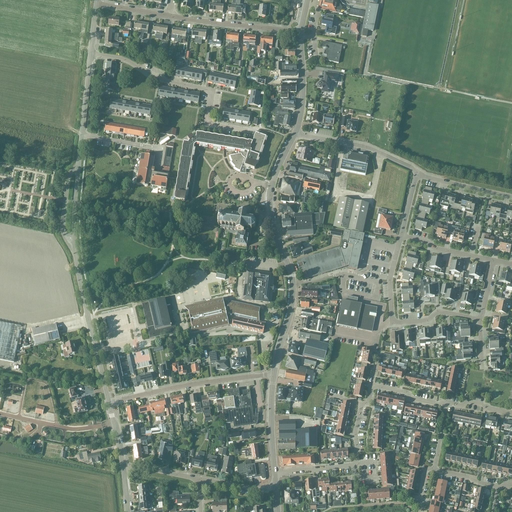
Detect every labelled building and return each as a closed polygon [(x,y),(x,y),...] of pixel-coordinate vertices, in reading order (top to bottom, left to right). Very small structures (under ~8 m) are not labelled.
[(193,0),(183,0),(182,7),(189,9),(190,5),(193,5),(193,0)] [(196,0),(196,9),(202,10),(203,6),(206,7),(207,0),(196,0)] [(234,14),(236,1),(232,0),(231,7),(228,7),(227,13),(234,14)] [(235,0),(236,1),(234,14),(238,14),(238,15),(240,15),(241,14),(241,13),(244,14),(245,6),(242,6),(242,5),(239,5),(239,0),(235,0)] [(320,0),(320,1),(320,0),(319,4),(318,8),(319,8),(319,9),(321,9),(335,12),(338,2),(337,0),(320,0)] [(265,14),(269,15),(270,5),(262,4),(262,7),(259,6),(258,16),(265,17),(265,14)] [(364,12),(349,9),(348,15),(363,18),(364,12)] [(335,35),(336,28),(332,27),(333,20),(333,16),(327,15),(326,19),(323,18),(322,25),(328,27),(328,29),(326,28),(325,33),(335,35)] [(121,27),(121,23),(118,23),(119,19),(109,19),(108,26),(121,27)] [(359,34),(361,24),(354,22),(354,24),(352,24),(350,31),(353,31),(352,33),(359,34)] [(158,40),(160,27),(153,26),(152,32),(156,33),(155,39),(158,40)] [(167,28),(160,27),(158,40),(162,40),(163,34),(166,34),(167,28)] [(177,43),(179,30),(172,29),(171,35),(175,36),(174,42),(177,43)] [(106,30),(105,37),(118,38),(118,34),(112,34),(112,30),(106,30)] [(186,31),(179,30),(177,43),(181,43),(182,39),(179,39),(179,37),(185,38),(186,31)] [(206,32),(199,31),(197,44),(201,44),(202,38),(205,38),(206,32)] [(213,33),(213,37),(208,37),(207,44),(221,46),(221,42),(220,42),(221,33),(213,33)] [(238,35),(232,35),(230,51),(233,51),(234,48),(238,48),(239,44),(237,43),(237,41),(238,35)] [(118,41),(118,38),(105,37),(104,44),(106,44),(105,47),(112,48),(113,44),(111,44),(111,41),(118,41)] [(265,52),(266,39),(260,38),(260,44),(260,47),(257,47),(256,54),(259,54),(260,51),(265,52)] [(324,50),(323,54),(323,55),(324,55),(324,56),(325,56),(326,56),(325,61),(338,64),(342,46),(322,42),(321,48),(323,48),(324,50)] [(284,71),(284,66),(285,66),(285,64),(281,64),(281,63),(276,63),(276,71),(284,71)] [(181,78),(182,69),(176,68),(174,77),(181,78)] [(188,79),(189,70),(182,69),(181,78),(188,79)] [(194,80),(196,71),(189,70),(188,79),(194,80)] [(202,72),(196,71),(194,80),(201,81),(202,77),(206,77),(206,72),(202,71),(202,72)] [(215,84),(216,75),(210,73),(208,83),(215,84)] [(331,74),(325,73),(324,73),(323,80),(322,80),(321,82),(320,82),(320,83),(319,83),(317,84),(317,86),(318,88),(319,88),(319,89),(321,89),(321,90),(322,90),(321,96),(322,91),(327,92),(328,92),(329,88),(330,88),(330,84),(333,82),(337,82),(337,79),(338,79),(338,75),(343,76),(343,75),(331,74)] [(221,85),(223,76),(216,75),(215,84),(221,85)] [(228,87),(230,78),(223,76),(221,85),(228,87)] [(236,79),(230,78),(228,87),(235,88),(236,79)] [(296,92),(296,86),(280,86),(280,92),(280,98),(287,98),(287,92),(296,92)] [(164,97),(166,88),(159,87),(158,96),(164,97)] [(171,99),(173,90),(166,88),(164,97),(171,99)] [(178,100),(179,91),(173,90),(171,99),(178,100)] [(184,101),(186,92),(179,91),(178,100),(184,101)] [(251,91),(250,98),(259,100),(260,93),(251,91)] [(191,102),(193,93),(186,92),(184,101),(191,102)] [(199,94),(193,93),(191,102),(198,103),(199,94)] [(258,107),(259,100),(250,98),(248,105),(258,107)] [(116,110),(117,101),(111,100),(109,109),(116,110)] [(123,111),(124,102),(117,101),(116,110),(123,111)] [(129,112),(131,103),(124,102),(123,111),(129,112)] [(136,113),(137,104),(131,103),(129,112),(136,113)] [(143,114),(144,105),(137,104),(136,113),(143,114)] [(151,106),(144,105),(143,114),(149,116),(151,106)] [(277,111),(277,115),(287,116),(287,112),(288,110),(294,110),(295,106),(281,105),(281,106),(278,105),(278,111),(277,111)] [(228,119),(230,110),(223,109),(221,118),(228,119)] [(235,120),(236,111),(230,110),(228,119),(235,120)] [(242,122),(243,112),(236,111),(235,120),(242,122)] [(250,113),(243,112),(242,122),(248,123),(250,113)] [(320,115),(314,113),(312,122),(319,124),(322,124),(322,123),(332,125),(334,117),(324,115),(324,116),(320,115)] [(275,115),(273,126),(277,127),(278,125),(289,127),(291,118),(284,116),(275,115)] [(346,121),(346,118),(342,117),(341,127),(345,128),(345,127),(346,127),(346,131),(356,133),(356,132),(355,132),(357,122),(348,121),(346,121)] [(141,154),(136,184),(148,186),(148,184),(151,185),(150,187),(166,190),(168,178),(177,180),(176,181),(176,183),(176,186),(175,188),(175,190),(175,193),(174,195),(174,197),(174,199),(174,200),(184,201),(194,146),(195,146),(196,145),(223,149),(233,151),(233,153),(233,154),(233,155),(230,156),(230,159),(232,161),(230,162),(232,165),(234,167),(234,168),(236,170),(240,171),(245,169),(245,170),(248,170),(250,169),(252,168),(254,167),(255,166),(256,165),(257,164),(256,163),(266,137),(256,134),(255,134),(254,135),(253,138),(253,140),(252,143),(251,142),(249,142),(248,142),(246,142),(245,142),(243,141),(242,141),(239,141),(237,140),(235,140),(232,140),(230,139),(228,139),(225,139),(223,138),(221,137),(219,137),(216,137),(214,136),(212,136),(209,136),(208,135),(205,135),(203,134),(201,134),(198,134),(196,134),(195,138),(194,138),(193,139),(191,136),(189,137),(187,139),(189,142),(188,143),(188,144),(183,143),(183,145),(182,147),(182,149),(182,152),(181,154),(181,156),(181,158),(180,161),(179,163),(179,165),(179,168),(178,169),(178,172),(177,175),(177,176),(177,178),(168,176),(157,174),(158,172),(157,171),(154,170),(152,169),(153,168),(155,157),(141,154)] [(297,153),(295,159),(311,163),(311,162),(319,164),(320,159),(315,158),(315,160),(312,159),(314,152),(308,151),(309,148),(302,146),(302,147),(301,147),(299,148),(299,149),(298,149),(297,153)] [(347,156),(345,161),(367,166),(369,157),(350,153),(350,154),(347,156)] [(367,166),(345,161),(342,161),(340,171),(365,176),(367,166)] [(328,181),(331,169),(327,169),(319,167),(318,172),(296,167),(297,164),(291,163),(288,177),(302,180),(302,178),(311,179),(311,180),(317,181),(317,179),(328,181)] [(298,182),(282,179),(279,194),(295,197),(298,182)] [(321,183),(305,179),(303,187),(319,191),(321,183)] [(424,191),(423,194),(434,197),(435,193),(431,192),(432,189),(425,187),(424,191)] [(449,205),(451,195),(451,194),(446,193),(444,200),(441,199),(440,205),(445,207),(446,204),(449,205)] [(433,200),(434,197),(423,194),(422,198),(422,201),(428,203),(429,200),(433,200)] [(456,196),(451,195),(449,205),(451,206),(451,208),(456,209),(458,203),(455,202),(456,196)] [(465,209),(468,199),(468,198),(463,197),(461,204),(458,203),(456,209),(462,211),(462,208),(465,209)] [(362,234),(368,205),(339,199),(333,227),(362,234)] [(468,199),(465,209),(464,212),(473,214),(474,207),(471,206),(473,200),(468,199)] [(427,206),(428,203),(422,201),(421,205),(420,204),(419,208),(430,211),(431,207),(427,206)] [(494,216),(496,206),(497,205),(491,204),(490,211),(487,210),(485,216),(491,217),(491,215),(494,216)] [(295,205),(279,205),(279,213),(295,214),(295,205)] [(501,207),(496,206),(494,216),(497,216),(497,219),(502,220),(503,213),(500,213),(501,207)] [(511,219),(511,214),(511,208),(508,207),(507,214),(503,213),(502,220),(507,221),(508,219),(511,219)] [(429,214),(430,211),(419,208),(418,212),(419,212),(418,215),(425,217),(426,214),(429,214)] [(382,213),(380,222),(392,224),(393,220),(392,220),(392,218),(385,217),(386,210),(378,209),(378,213),(382,213)] [(219,214),(217,224),(221,225),(220,229),(227,230),(227,233),(237,234),(235,245),(245,246),(246,237),(248,237),(249,233),(250,234),(250,233),(251,230),(251,229),(254,227),(255,227),(254,226),(255,223),(255,222),(252,220),(253,219),(252,218),(252,219),(249,218),(248,218),(249,215),(246,215),(246,212),(238,211),(238,213),(223,211),(222,214),(219,214)] [(318,225),(322,226),(325,213),(311,214),(311,213),(288,215),(280,216),(281,221),(282,221),(282,228),(288,227),(290,237),(313,235),(312,226),(318,225)] [(424,220),(425,217),(418,215),(417,219),(416,218),(416,222),(427,225),(427,221),(424,220)] [(391,229),(392,224),(380,222),(378,231),(374,230),(373,234),(381,235),(383,229),(390,230),(390,228),(391,229)] [(426,228),(427,225),(416,222),(415,226),(414,229),(421,231),(422,227),(426,228)] [(441,237),(443,227),(440,226),(441,224),(435,222),(434,229),(437,229),(435,236),(441,237)] [(447,232),(450,233),(452,227),(446,225),(446,228),(443,227),(441,237),(446,238),(447,232)] [(457,241),(460,231),(457,230),(457,228),(452,227),(450,233),(454,234),(452,240),(457,241)] [(460,229),(460,231),(457,241),(462,243),(464,236),(467,237),(469,231),(460,229)] [(303,281),(349,266),(348,269),(355,270),(356,261),(358,261),(364,235),(344,230),(340,247),(297,261),(298,264),(297,264),(299,269),(300,273),(301,278),(302,278),(303,281)] [(487,248),(490,238),(490,235),(482,234),(480,240),(484,241),(482,247),(487,248)] [(495,239),(490,238),(487,248),(493,249),(494,243),(497,243),(498,237),(495,236),(495,239)] [(504,252),(506,242),(501,241),(502,238),(499,237),(498,243),(501,244),(499,251),(504,252)] [(289,247),(291,252),(292,252),(292,253),(293,258),(294,258),(303,254),(303,255),(312,252),(312,251),(310,247),(303,250),(302,246),(300,243),(300,242),(302,242),(301,238),(293,239),(293,243),(295,243),(296,245),(290,247),(289,247)] [(408,255),(407,259),(418,262),(419,258),(415,257),(416,253),(409,252),(408,255)] [(427,264),(425,270),(429,271),(429,270),(434,271),(435,269),(437,259),(436,259),(436,258),(432,257),(430,265),(427,264)] [(437,259),(435,269),(440,270),(439,273),(443,274),(444,268),(441,267),(442,259),(438,258),(438,259),(437,259)] [(417,265),(418,262),(407,259),(406,262),(405,266),(412,268),(413,264),(417,265)] [(454,273),(456,263),(455,263),(455,262),(451,261),(449,269),(446,268),(445,274),(448,275),(449,272),(454,273)] [(458,263),(456,263),(454,273),(454,276),(459,277),(462,278),(464,272),(460,271),(462,263),(458,262),(458,263)] [(473,280),(474,277),(476,267),(475,267),(475,266),(471,265),(469,273),(466,272),(464,278),(468,279),(473,280)] [(411,271),(412,268),(405,266),(405,269),(404,269),(403,272),(414,275),(415,272),(411,271)] [(477,267),(476,267),(474,277),(479,278),(478,281),(482,282),(483,276),(480,275),(482,267),(477,266),(477,267)] [(272,291),(273,287),(271,287),(272,274),(256,273),(245,272),(242,300),(253,301),(269,303),(271,291),(272,291)] [(413,279),(414,275),(403,272),(402,276),(403,276),(402,280),(408,282),(409,278),(413,279)] [(504,283),(506,273),(503,273),(502,273),(501,273),(500,278),(497,278),(495,286),(501,287),(501,283),(504,283)] [(431,287),(429,287),(429,297),(435,296),(434,289),(439,289),(439,282),(431,283),(431,287)] [(429,297),(429,287),(428,283),(420,284),(420,292),(424,292),(424,297),(429,297)] [(449,301),(451,291),(448,291),(449,286),(443,285),(442,292),(445,293),(444,300),(449,301)] [(301,289),(301,297),(311,297),(316,298),(319,298),(320,291),(321,291),(322,290),(329,290),(332,290),(334,297),(331,297),(331,301),(338,301),(335,289),(334,286),(329,286),(319,286),(302,287),(302,289),(301,289)] [(454,292),(451,291),(449,301),(454,302),(455,295),(459,295),(461,286),(457,286),(456,289),(454,289),(454,292)] [(468,292),(466,304),(471,305),(472,298),(475,299),(476,299),(477,293),(471,291),(471,293),(468,292)] [(347,297),(346,302),(342,301),(336,326),(356,330),(357,329),(371,332),(376,309),(361,306),(362,305),(357,304),(358,299),(347,297)] [(164,300),(164,299),(141,304),(149,339),(176,332),(172,311),(174,311),(171,298),(164,300)] [(301,301),(300,308),(308,308),(308,307),(311,307),(311,304),(317,305),(317,304),(323,304),(324,300),(317,299),(312,299),(311,302),(309,302),(309,301),(301,301)] [(192,307),(187,308),(188,311),(190,322),(192,332),(193,334),(200,333),(200,332),(199,330),(228,323),(232,324),(231,327),(257,333),(263,334),(265,323),(256,321),(256,319),(257,320),(260,308),(253,307),(253,308),(231,303),(231,302),(229,301),(223,300),(222,300),(211,302),(194,306),(192,307)] [(498,302),(497,307),(507,309),(508,304),(510,305),(511,302),(505,300),(504,303),(498,302)] [(414,309),(413,305),(402,306),(402,310),(403,310),(403,313),(410,313),(410,309),(414,309)] [(506,314),(507,309),(497,307),(496,312),(502,314),(501,317),(508,318),(508,315),(506,314)] [(507,321),(508,318),(501,317),(501,320),(494,319),(493,324),(503,326),(504,321),(507,321)] [(326,334),(327,328),(327,327),(331,328),(332,324),(312,320),(305,318),(303,324),(302,330),(310,331),(326,334)] [(14,363),(21,327),(0,322),(0,359),(12,362),(14,363)] [(457,328),(458,333),(470,332),(469,327),(462,327),(462,324),(454,324),(455,328),(457,328)] [(503,329),(503,326),(493,324),(492,329),(499,330),(498,333),(504,335),(505,329),(503,329)] [(56,325),(42,328),(41,325),(35,327),(36,330),(31,331),(35,345),(59,339),(56,325)] [(442,342),(442,339),(441,329),(436,330),(436,337),(433,337),(434,344),(437,343),(437,342),(442,342)] [(447,329),(441,329),(442,339),(447,339),(447,343),(451,342),(450,336),(447,336),(447,329)] [(300,330),(298,338),(299,338),(299,336),(309,338),(309,340),(310,341),(319,343),(320,334),(305,331),(300,330)] [(430,330),(424,331),(425,343),(430,343),(430,344),(434,344),(433,337),(430,337),(430,330)] [(425,344),(425,343),(424,331),(419,331),(419,338),(416,338),(417,348),(420,347),(420,344),(425,344)] [(409,348),(416,347),(415,335),(411,335),(411,332),(404,333),(405,343),(409,343),(409,348)] [(398,333),(391,334),(392,345),(392,351),(396,351),(402,350),(401,340),(401,338),(401,337),(398,337),(398,333)] [(489,339),(489,344),(498,344),(498,341),(500,340),(500,338),(502,338),(502,335),(495,335),(496,338),(489,339)] [(303,352),(302,356),(324,362),(326,352),(329,344),(325,343),(324,344),(319,343),(310,341),(309,340),(307,340),(303,352)] [(460,344),(460,350),(472,349),(471,343),(464,344),(464,341),(458,341),(458,344),(460,344)] [(73,342),(65,344),(65,345),(62,346),(63,352),(64,358),(69,357),(68,355),(76,353),(73,342)] [(296,344),(289,342),(286,353),(297,356),(300,345),(296,345),(296,344)] [(498,346),(498,344),(489,344),(489,349),(496,349),(496,352),(503,352),(503,348),(502,348),(501,346),(498,346)] [(247,356),(246,352),(246,351),(245,348),(237,349),(237,353),(238,359),(236,360),(236,359),(235,359),(234,359),(233,359),(232,359),(231,360),(230,360),(231,368),(232,368),(232,369),(233,369),(234,369),(235,369),(236,369),(237,368),(237,367),(242,367),(242,363),(246,363),(245,360),(246,360),(245,356),(247,356)] [(363,354),(362,357),(371,359),(372,354),(367,352),(368,349),(362,348),(361,353),(363,354)] [(472,354),(472,349),(460,350),(460,355),(456,355),(456,361),(465,360),(465,355),(472,354)] [(503,355),(503,352),(496,352),(496,356),(490,356),(490,361),(499,361),(499,355),(503,355)] [(225,362),(225,361),(224,361),(223,361),(222,361),(221,362),(220,362),(220,363),(217,363),(216,353),(208,354),(210,364),(215,364),(216,370),(221,370),(222,371),(223,371),(224,371),(225,370),(226,369),(227,369),(226,362),(225,362)] [(298,366),(300,359),(288,356),(285,367),(297,370),(297,372),(286,370),(284,378),(304,382),(311,383),(313,371),(306,370),(306,369),(298,366)] [(370,364),(371,359),(362,357),(361,363),(361,366),(366,367),(367,364),(370,364)] [(315,366),(316,361),(305,358),(303,363),(311,365),(314,366),(315,366)] [(198,366),(194,366),(194,363),(191,364),(191,367),(190,367),(191,370),(192,373),(199,372),(199,370),(201,369),(200,361),(197,361),(198,366)] [(493,369),(500,369),(499,361),(490,361),(490,367),(492,366),(492,368),(493,368),(493,369)] [(166,371),(170,370),(168,362),(163,363),(163,367),(159,367),(160,378),(167,377),(166,371)] [(181,368),(181,365),(177,365),(172,366),(173,372),(178,371),(179,375),(186,374),(185,368),(181,368)] [(386,375),(388,367),(382,366),(379,365),(378,372),(381,372),(381,374),(386,375)] [(366,370),(366,367),(361,366),(360,369),(359,368),(357,374),(366,376),(367,370),(366,370)] [(406,368),(398,366),(396,377),(401,378),(401,376),(404,377),(406,368)] [(145,375),(147,383),(152,381),(152,379),(155,379),(154,373),(145,375)] [(365,381),(366,376),(357,374),(356,379),(356,382),(362,383),(362,380),(365,381)] [(147,383),(145,375),(135,377),(137,383),(140,382),(141,384),(147,383)] [(361,386),(362,383),(356,382),(354,382),(351,381),(350,384),(355,385),(354,391),(363,392),(364,387),(361,386)] [(76,388),(69,389),(71,398),(75,397),(78,408),(74,409),(75,414),(79,413),(87,411),(87,412),(87,411),(86,407),(85,403),(84,398),(78,399),(77,396),(78,396),(76,388)] [(279,388),(278,400),(285,401),(285,402),(291,403),(291,401),(291,400),(291,390),(286,390),(286,389),(279,388)] [(291,400),(291,401),(302,402),(302,390),(292,389),(291,390),(291,400)] [(253,415),(251,406),(249,390),(238,392),(238,390),(227,391),(228,399),(220,400),(223,419),(224,419),(225,424),(232,423),(233,428),(255,425),(256,424),(257,424),(258,414),(255,413),(255,414),(253,415)] [(362,398),(363,392),(354,391),(353,396),(351,395),(350,399),(356,400),(357,397),(362,398)] [(218,412),(222,411),(220,399),(217,399),(216,393),(207,394),(207,396),(201,397),(204,422),(211,421),(208,402),(216,400),(218,412)] [(202,409),(200,409),(200,403),(197,403),(195,396),(189,397),(191,404),(194,404),(195,410),(195,414),(203,413),(202,409)] [(179,415),(176,397),(170,399),(171,405),(174,405),(175,408),(177,416),(179,415)] [(164,400),(156,401),(160,417),(165,416),(163,410),(166,409),(164,400)] [(160,417),(156,401),(149,403),(150,405),(146,406),(147,412),(136,414),(137,417),(141,416),(140,414),(151,411),(151,412),(154,412),(155,418),(160,417)] [(44,408),(36,406),(35,414),(42,415),(44,408)] [(126,408),(127,415),(134,414),(136,414),(147,412),(146,406),(138,408),(138,410),(133,411),(133,407),(126,408)] [(346,421),(348,415),(339,413),(337,412),(336,415),(335,416),(335,418),(334,417),(334,418),(346,421)] [(490,428),(492,418),(487,417),(486,422),(483,422),(481,428),(485,428),(485,426),(490,428)] [(498,419),(492,418),(490,428),(496,429),(495,431),(498,431),(500,425),(497,424),(498,419)] [(317,430),(295,430),(295,421),(278,421),(279,439),(283,439),(283,442),(278,442),(278,450),(299,449),(317,448),(317,430)] [(502,425),(500,432),(504,432),(504,433),(509,434),(509,431),(511,422),(506,421),(505,426),(502,425)] [(32,430),(29,425),(23,428),(27,434),(32,430)] [(254,430),(243,432),(244,436),(244,440),(248,439),(248,438),(255,437),(255,435),(256,435),(256,432),(254,432),(254,430)] [(412,431),(411,438),(423,441),(424,436),(417,434),(418,432),(412,431)] [(144,435),(144,432),(131,434),(132,441),(138,440),(138,437),(144,435)] [(172,446),(170,446),(170,442),(161,440),(158,453),(159,453),(158,459),(164,461),(165,456),(166,456),(167,451),(172,451),(172,446)] [(133,453),(147,451),(146,447),(140,449),(139,445),(133,446),(134,453),(133,453)] [(241,455),(245,454),(258,452),(256,445),(250,446),(250,449),(240,451),(241,455)] [(147,454),(147,451),(133,453),(134,453),(135,456),(133,456),(134,461),(138,461),(138,460),(142,459),(141,455),(147,454)] [(186,458),(189,459),(189,453),(185,453),(180,451),(180,453),(176,453),(175,456),(176,456),(175,463),(185,465),(186,458)] [(83,462),(88,462),(91,461),(91,464),(101,462),(100,459),(99,453),(87,455),(86,452),(81,453),(83,462)] [(200,456),(199,458),(193,457),(191,466),(201,468),(202,459),(203,457),(204,457),(205,453),(198,452),(197,456),(200,456)] [(391,486),(388,453),(379,454),(382,487),(391,486)] [(306,455),(282,457),(281,457),(282,465),(286,465),(286,466),(294,466),(294,464),(299,464),(299,465),(302,464),(306,463),(306,465),(315,464),(314,456),(306,456),(306,455)] [(215,464),(216,461),(217,458),(207,457),(206,463),(207,463),(206,469),(216,471),(218,465),(215,464)] [(229,474),(233,459),(225,457),(222,469),(224,470),(223,473),(229,474)] [(265,478),(263,467),(263,466),(262,465),(259,466),(259,464),(251,465),(251,463),(245,464),(236,466),(238,473),(246,472),(247,475),(247,478),(251,477),(251,479),(261,477),(261,478),(262,480),(264,479),(265,478)] [(315,497),(315,495),(315,489),(311,489),(311,480),(305,481),(305,491),(311,490),(312,496),(312,498),(315,497)] [(355,486),(350,486),(350,483),(345,483),(346,492),(351,492),(351,491),(351,495),(356,495),(355,486)] [(289,490),(289,488),(287,488),(287,491),(283,491),(284,504),(298,504),(298,498),(295,499),(294,490),(291,491),(291,490),(289,490)] [(388,489),(384,490),(365,491),(366,501),(391,499),(390,493),(389,493),(389,491),(388,491),(388,489)] [(178,493),(169,491),(169,497),(174,497),(174,499),(178,499),(178,504),(189,504),(189,496),(178,496),(178,493)] [(445,505),(447,499),(434,496),(433,502),(439,503),(445,505)] [(227,511),(226,503),(226,500),(218,500),(218,503),(212,503),(211,511),(218,511),(219,511),(222,511),(227,511)]
